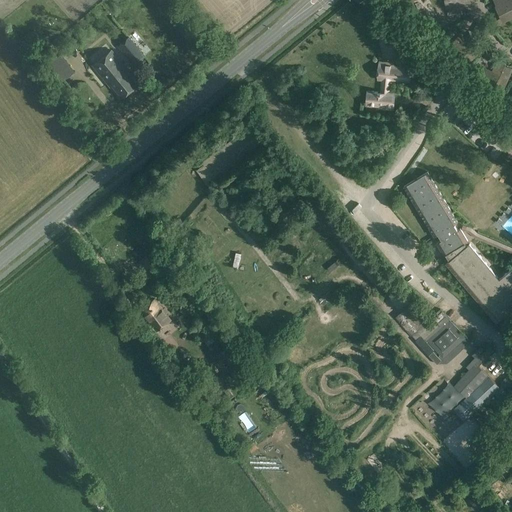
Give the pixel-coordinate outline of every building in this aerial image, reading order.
[(511,16),(511,0),(497,7),(504,21),(511,16)] [(458,51),(468,62),(485,46),(475,35),(458,51)] [(129,37),(117,46),(133,65),(145,56),(129,37)] [(136,84),(125,71),(127,69),(111,50),(93,66),(110,86),(112,85),(121,96),(136,84)] [(393,67),(393,63),(380,62),(379,78),(383,78),(382,92),(368,91),(367,104),(379,105),(379,108),(393,109),(394,93),(389,93),(390,79),(410,81),(411,68),(393,67)] [(502,90),(511,69),(498,63),(488,84),(502,90)] [(446,263),(496,322),(511,308),(511,268),(499,279),(470,243),(468,245),(466,242),(468,241),(461,229),(458,230),(454,224),(458,222),(441,194),(428,172),(404,186),(434,236),(438,234),(442,240),(437,243),(440,242),(447,253),(444,255),(446,254),(449,260),(446,263)] [(499,179),(497,177),(486,189),(496,200),(500,196),(504,199),(511,191),(511,185),(502,176),(499,179)] [(325,304),(330,310),(340,302),(335,295),(325,304)] [(142,309),(157,330),(170,320),(155,299),(142,309)] [(396,317),(412,335),(428,320),(425,317),(412,302),(407,306),(396,317)] [(212,306),(205,312),(220,331),(228,325),(212,306)] [(430,318),(435,323),(437,326),(423,338),(434,350),(433,351),(441,360),(438,362),(439,363),(446,363),(470,342),(440,309),(430,318)] [(437,326),(435,323),(432,325),(428,321),(412,335),(416,340),(415,341),(428,356),(428,355),(436,364),(438,362),(441,360),(433,351),(434,350),(423,338),(437,326)] [(195,334),(201,343),(204,340),(211,336),(212,335),(206,327),(195,334)] [(253,359),(239,340),(235,343),(234,342),(217,356),(219,358),(221,356),(235,374),(236,373),(239,377),(252,367),(249,363),(253,359)] [(469,370),(455,386),(468,398),(460,405),(470,416),(500,388),(479,367),(494,350),(490,347),(483,355),(482,356),(481,357),(469,370)] [(511,370),(501,381),(510,390),(511,387),(511,370)] [(203,401),(210,395),(203,385),(195,391),(203,401)]
